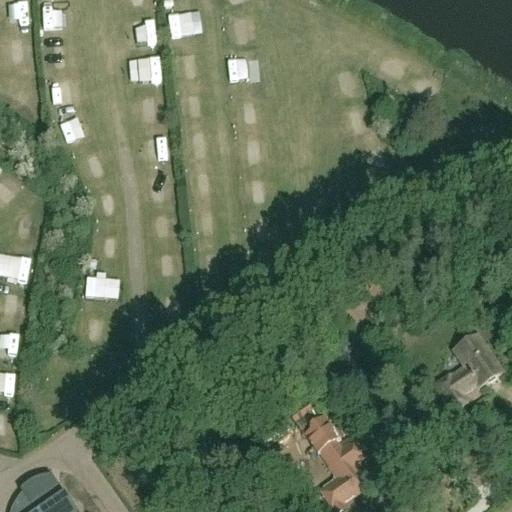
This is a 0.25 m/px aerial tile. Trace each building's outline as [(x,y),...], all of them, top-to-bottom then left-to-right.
[(58,36),(57,10),(45,11),(46,36),(58,36)] [(59,12),(60,35),(76,34),(75,12),(59,12)] [(180,46),(200,44),(198,24),(178,26),(180,46)] [(231,31),(235,54),(258,51),(255,28),(231,31)] [(16,70),(38,69),(37,43),(16,44),(16,70)] [(78,53),(50,56),(52,78),(80,75),(78,53)] [(136,89),(166,88),(165,67),(135,68),(136,89)] [(370,79),(349,81),(350,104),(372,103),(370,79)] [(17,88),(18,110),(36,109),(34,87),(17,88)] [(59,118),(88,113),(84,89),(54,94),(59,118)] [(6,108),(17,108),(16,92),(5,92),(6,108)] [(171,106),(142,107),(143,125),(172,123),(171,106)] [(77,158),(95,150),(88,132),(70,140),(77,158)] [(277,173),(276,151),(249,152),(250,174),(277,173)] [(108,165),(88,170),(91,185),(111,180),(108,165)] [(15,182),(0,198),(0,205),(11,215),(29,194),(15,182)] [(178,254),(188,253),(186,229),(175,230),(178,254)] [(120,357),(120,338),(101,337),(101,357),(120,357)] [(90,338),(89,357),(99,357),(100,339),(90,338)] [(450,378),(434,389),(451,416),(468,405),(464,400),(478,391),(479,393),(501,378),(477,340),(455,355),(465,370),(451,379),(450,378)] [(65,420),(75,418),(72,398),(62,399),(65,420)] [(325,425),(305,439),(318,457),(319,456),(337,481),(318,494),(330,511),(344,511),(341,507),(364,491),(351,472),(368,460),(355,442),(343,450),(325,425)] [(74,511),(57,487),(38,501),(31,491),(27,494),(23,498),(19,502),(16,507),(13,511),(74,511)]
